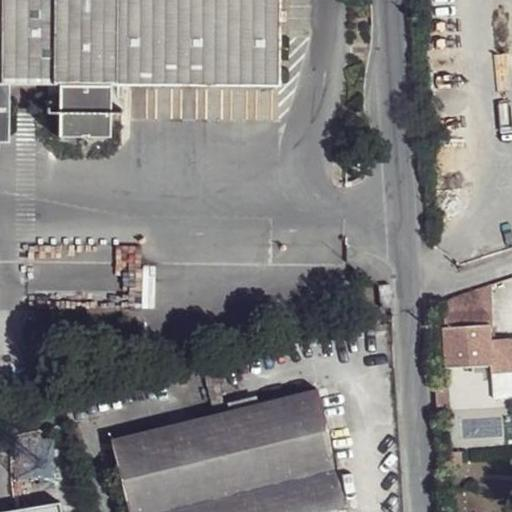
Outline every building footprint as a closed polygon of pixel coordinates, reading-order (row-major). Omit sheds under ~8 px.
[(0,0),(0,84),(9,85),(58,86),(110,86),(278,87),(278,0),(0,0)] [(0,142),(8,143),(9,85),(0,84),(0,142)] [(109,137),(110,86),(58,86),(57,137),(109,137)] [(378,286),(381,308),(392,307),(389,285),(378,286)] [(445,327),(447,368),(491,365),(492,371),(511,370),(511,337),(493,339),(492,326),(495,326),(494,307),(446,311),(447,327),(445,327)] [(110,439),(128,511),(344,511),(344,509),(346,509),(317,389),(257,403),(228,410),(110,439)] [(226,403),(228,410),(257,403),(255,396),(226,403)] [(0,511),(60,511),(59,501),(0,511)]
